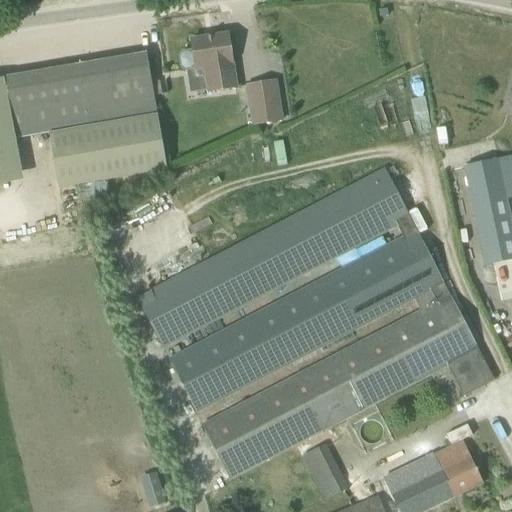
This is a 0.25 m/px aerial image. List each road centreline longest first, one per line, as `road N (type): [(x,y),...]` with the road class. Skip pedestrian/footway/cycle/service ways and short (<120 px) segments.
road 1 (track): [(403,0),(431,218),(499,360),(504,388)]
road 2 (track): [(423,155),(348,160),(181,210)]
road 3 (unclassified): [(0,27),(210,0)]
